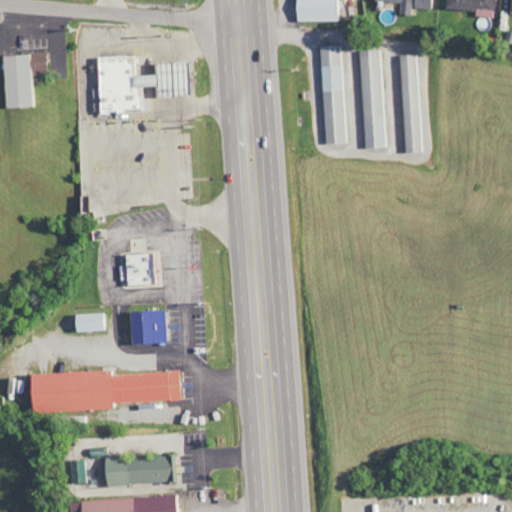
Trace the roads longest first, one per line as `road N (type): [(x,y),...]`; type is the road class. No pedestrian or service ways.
road 1 (primary): [(299,511),(263,0)]
road 2 (primary): [(222,0),(257,511)]
road 3 (tertiary): [(224,21),(0,1)]
